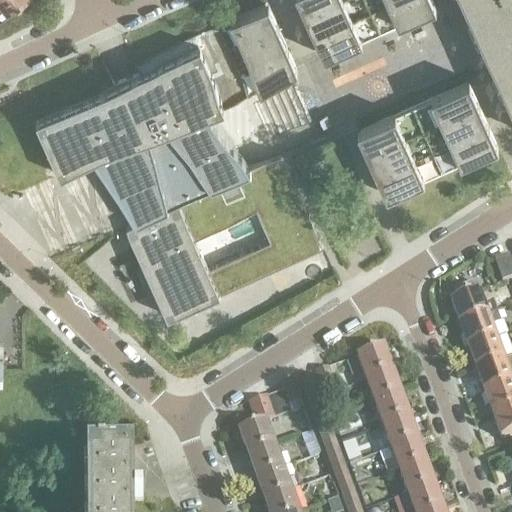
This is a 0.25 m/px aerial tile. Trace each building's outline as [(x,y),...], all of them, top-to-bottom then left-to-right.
[(20,0),(0,0),(0,1),(7,11),(20,0)] [(302,0),(328,55),(342,48),(433,7),(429,0),(302,0)] [(511,0),(459,0),(511,118),(511,0)] [(250,169),(209,108),(295,69),(265,4),(135,62),(140,74),(113,86),(36,121),(60,175),(94,160),(135,220),(126,225),(168,317),(323,246),(281,154),(250,169)] [(389,194),(404,187),(495,147),(466,81),(360,128),(389,194)] [(506,282),(511,280),(511,267),(509,257),(495,262),(502,284),(506,282)] [(461,327),(498,314),(498,313),(494,301),(485,304),(481,293),(479,294),(474,283),(456,289),(460,301),(452,304),(461,327)] [(498,314),(461,327),(469,350),(498,339),(493,327),(502,324),(498,314)] [(502,351),(498,339),(469,350),(477,372),(506,361),(511,358),(511,353),(510,348),(502,351)] [(366,383),(393,373),(385,349),(357,359),(366,383)] [(511,378),(506,361),(477,372),(485,394),(511,384),(511,378)] [(328,368),(316,373),(324,393),(335,389),(329,372),(328,368)] [(340,385),(334,370),(329,372),(335,387),(340,385)] [(401,395),(393,373),(366,383),(374,405),(401,395)] [(306,400),(318,395),(310,375),(299,379),(306,400)] [(290,406),(300,402),(293,381),(282,385),(285,393),(290,406)] [(511,384),(485,394),(493,416),(511,409),(511,384)] [(293,413),(292,413),(290,406),(285,393),(267,400),(275,420),(293,413)] [(310,410),(321,406),(318,395),(306,400),(310,410)] [(410,418),(401,395),(374,405),(382,428),(410,418)] [(275,420),(267,400),(267,398),(249,405),(257,426),(266,423),(275,420)] [(300,402),(290,406),(292,413),(303,409),(300,402)] [(314,421),(325,417),(321,406),(310,410),(314,421)] [(511,435),(511,409),(493,416),(501,440),(511,435)] [(318,431),(329,427),(325,417),(314,421),(318,431)] [(410,418),(382,428),(390,450),(418,440),(410,418)] [(266,423),(257,426),(239,433),(248,457),(275,447),(266,423)] [(322,442),(333,438),(329,427),(318,431),(322,442)] [(326,453),(337,449),(333,438),(322,442),(326,453)] [(418,440),(390,450),(399,473),(426,463),(418,440)] [(275,447),(248,457),(256,479),(283,469),(275,447)] [(134,448),(88,448),(88,511),(127,511),(128,504),(134,504),(134,502),(143,502),(143,494),(142,494),(134,481),(127,481),(127,453),(134,453),(134,448)] [(330,463),(341,460),(337,449),(326,453),(330,463)] [(333,474),(345,470),(341,460),(330,463),(333,474)] [(399,473),(407,496),(434,486),(426,463),(399,473)] [(264,501),(291,491),(298,488),(294,479),(288,481),(283,469),(256,479),(264,501)] [(337,485),(349,481),(345,470),(333,474),(337,485)] [(341,496),(353,491),(349,481),(337,485),(341,496)] [(432,511),(443,508),(434,486),(407,496),(412,511),(432,511)] [(298,511),(295,502),(291,491),(264,501),(268,511),(298,511)] [(346,507),(357,503),(353,491),(341,496),(346,507)] [(347,511),(360,511),(357,503),(346,507),(347,511)]
